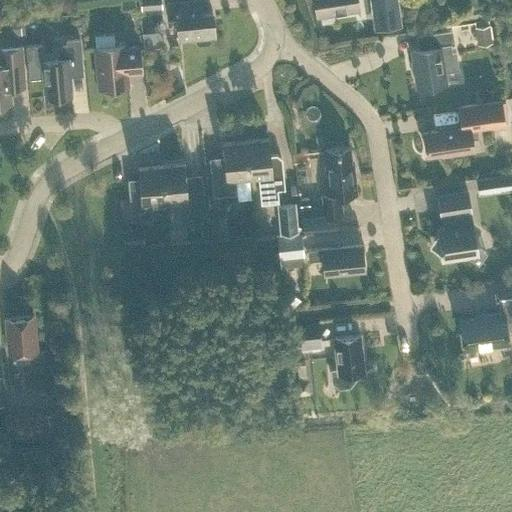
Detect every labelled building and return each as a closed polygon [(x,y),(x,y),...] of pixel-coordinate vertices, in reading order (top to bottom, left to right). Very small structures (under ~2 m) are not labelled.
[(135,7),(134,0),(119,0),(121,8),(135,7)] [(140,0),(141,8),(161,6),(160,0),(140,0)] [(209,35),(214,35),(212,10),(199,11),(198,0),(190,0),(166,3),(167,15),(175,14),(178,39),(195,37),(195,41),(199,43),(207,42),(210,39),(209,35)] [(313,0),(316,15),(359,8),(357,0),(313,0)] [(397,9),(396,0),(367,0),(369,13),(397,9)] [(480,15),(478,5),(458,9),(459,18),(480,15)] [(70,15),(70,20),(74,23),(79,23),(82,19),(81,14),(78,11),(73,11),(70,15)] [(20,17),(0,18),(0,35),(21,34),(21,32),(25,32),(23,18),(20,18),(20,17)] [(491,41),(488,22),(473,25),(476,43),(491,41)] [(418,47),(410,49),(416,86),(446,82),(444,70),(457,68),(455,50),(451,50),(450,43),(454,43),(451,28),(424,32),(416,34),(418,47)] [(79,37),(65,39),(66,57),(43,59),(41,43),(25,45),(28,77),(42,76),(44,95),(70,93),(68,64),(81,63),(79,37)] [(141,71),(139,45),(124,47),(124,44),(94,46),(98,87),(128,84),(127,72),(141,71)] [(24,86),(23,74),(21,45),(0,46),(0,101),(11,101),(10,87),(24,86)] [(475,127),(490,125),(504,123),(500,99),(458,105),(461,123),(438,126),(439,128),(422,130),(426,155),(442,152),(442,154),(473,150),(471,137),(477,136),(475,127)] [(276,153),(270,154),(268,137),(245,140),(248,177),(258,176),(260,202),(278,200),(276,188),(284,188),(281,164),(281,157),(276,153)] [(235,178),(248,177),(245,140),(221,142),(224,171),(210,173),(212,195),(236,192),(235,178)] [(341,208),(340,194),(356,192),(353,161),(351,162),(349,145),(325,148),(327,164),(325,164),(328,193),(322,194),(323,209),(341,208)] [(303,163),(302,152),(293,152),(293,163),(303,163)] [(202,186),(186,188),(183,162),(160,164),(164,201),(177,200),(179,214),(204,212),(202,186)] [(150,203),(164,201),(160,164),(137,167),(140,196),(129,197),(131,219),(152,217),(150,203)] [(511,188),(511,184),(510,172),(475,177),(477,194),(511,188)] [(477,262),(485,251),(475,244),(467,189),(437,194),(440,214),(442,214),(444,225),(437,226),(439,241),(438,243),(435,248),(441,252),(442,259),(467,255),(477,262)] [(299,197),(300,208),(309,207),(308,196),(299,197)] [(296,231),(294,201),(276,203),(279,233),(296,231)] [(337,229),(336,213),(300,216),(302,233),(337,229)] [(228,238),(225,214),(209,216),(212,239),(228,238)] [(195,223),(196,238),(209,237),(207,222),(195,223)] [(144,240),(143,227),(122,229),(123,242),(144,240)] [(303,264),(300,233),(276,235),(279,266),(303,264)] [(322,258),(324,273),(364,269),(361,242),(307,248),(308,259),(322,258)] [(497,301),(511,298),(511,279),(494,283),(497,301)] [(282,297),(292,307),(300,299),(289,289),(282,297)] [(511,298),(497,301),(498,311),(474,314),(474,316),(459,318),(463,348),(508,341),(506,332),(511,331),(511,298)] [(36,350),(32,316),(4,318),(8,353),(36,350)] [(321,346),(318,320),(289,323),(292,349),(321,346)] [(353,370),(363,369),(360,333),(333,336),(337,367),(331,368),(332,380),(338,386),(349,385),(354,378),(353,370)] [(296,373),(305,372),(304,359),(295,360),(296,373)] [(295,394),(310,392),(308,377),(293,379),(295,394)] [(40,413),(40,409),(3,412),(5,439),(53,435),(51,412),(40,413)]
